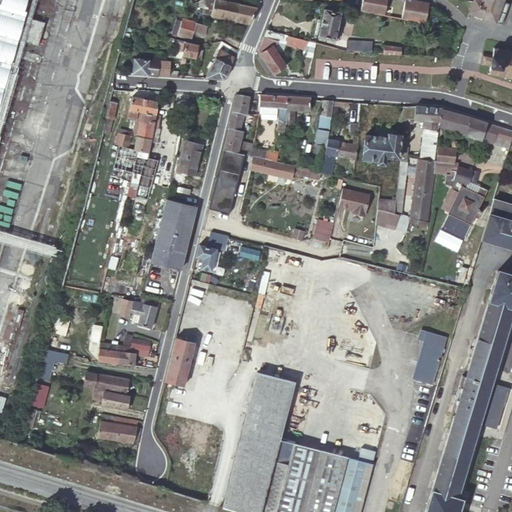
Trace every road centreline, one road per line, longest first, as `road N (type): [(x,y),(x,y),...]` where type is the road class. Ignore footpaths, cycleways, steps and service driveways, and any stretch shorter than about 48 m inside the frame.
road 1 (residential): [(148,481),(148,425),(232,85)]
road 2 (residential): [(232,85),(451,101)]
road 3 (tertiary): [(0,473),(123,511)]
road 4 (residential): [(451,101),(471,28),(432,0)]
road 5 (residential): [(112,82),(232,85)]
